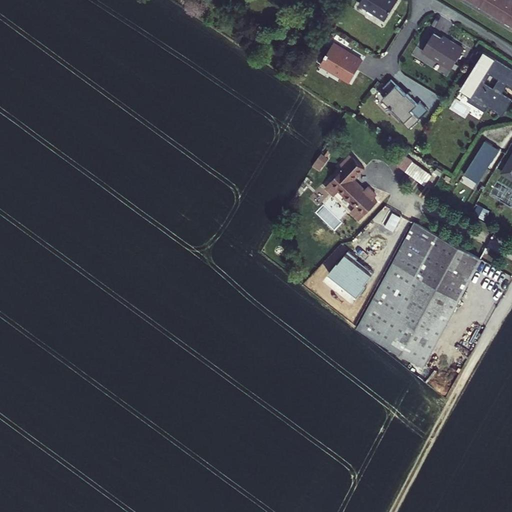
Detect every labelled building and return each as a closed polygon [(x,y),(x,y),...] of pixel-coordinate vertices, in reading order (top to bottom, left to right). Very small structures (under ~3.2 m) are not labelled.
[(359,0),(358,2),(384,18),(394,0),(359,0)] [(468,0),(511,25),(511,0),(468,0)] [(432,24),(447,34),(456,22),(441,12),(432,24)] [(435,29),(423,48),(452,66),(464,47),(435,29)] [(348,53),(332,43),(321,61),(332,68),(331,69),(347,79),(348,77),(350,79),(362,59),(349,52),(348,53)] [(511,96),(500,89),(511,68),(511,65),(485,50),(463,86),(473,92),(469,99),(470,99),(471,98),(486,108),(489,102),(503,111),(511,97),(511,96)] [(406,93),(391,79),(383,87),(389,92),(383,98),(395,110),(393,112),(410,128),(420,118),(412,109),(416,104),(408,96),(406,93)] [(499,145),(484,137),(465,173),(480,180),(499,145)] [(335,163),(316,181),(326,191),(331,186),(347,201),(342,205),(351,216),(370,197),(367,194),(369,190),(358,180),(356,182),(347,173),(358,162),(344,149),(333,161),(335,163)] [(320,151),(314,166),(324,170),(330,156),(320,151)] [(403,151),(394,162),(427,187),(435,176),(403,151)] [(412,224),(352,330),(419,368),(478,260),(412,224)]
